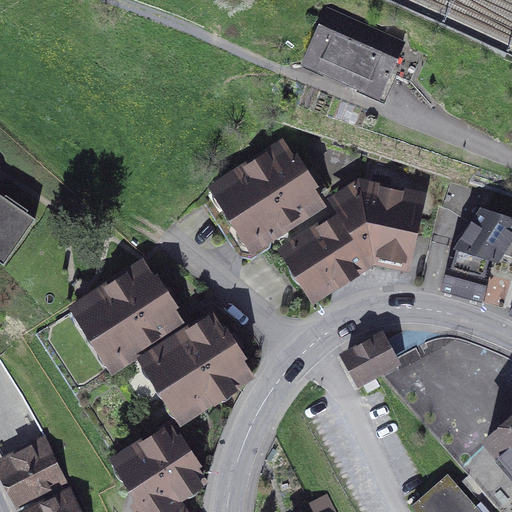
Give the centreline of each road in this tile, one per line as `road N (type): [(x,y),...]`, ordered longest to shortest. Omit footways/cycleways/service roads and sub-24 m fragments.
road 1 (track): [(115,0),(416,121)]
road 2 (residential): [(300,353),(337,323),(408,306),(443,310),(511,338)]
road 3 (residential): [(392,511),(344,395),(300,353)]
road 4 (residential): [(228,511),(255,415),(300,353)]
road 5 (residential): [(300,353),(173,247)]
road 6 (unknown): [(300,353),(299,438),(326,511)]
